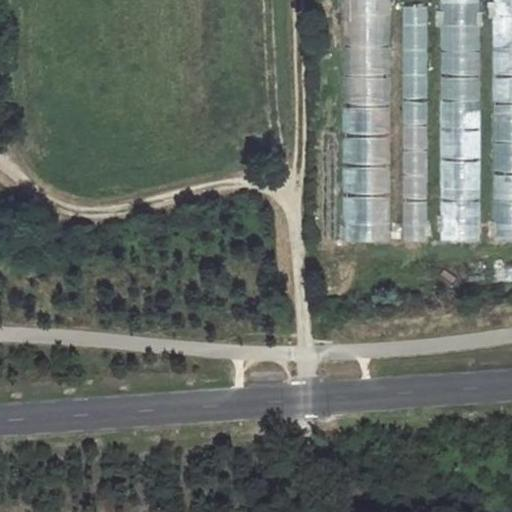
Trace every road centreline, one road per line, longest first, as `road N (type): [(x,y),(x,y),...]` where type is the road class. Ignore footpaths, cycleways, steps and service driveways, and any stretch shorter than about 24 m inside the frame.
road 1 (unclassified): [(0,416),(511,382)]
road 2 (track): [(298,183),(306,511)]
road 3 (track): [(298,183),(242,180),(95,213),(48,202),(0,165)]
road 4 (track): [(268,0),(274,132),(298,183)]
road 5 (track): [(298,0),(298,183)]
